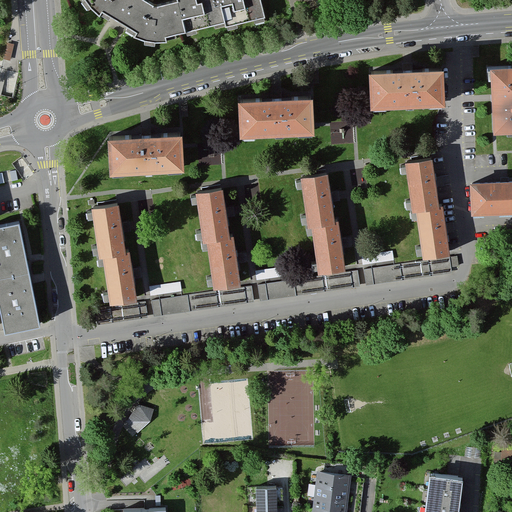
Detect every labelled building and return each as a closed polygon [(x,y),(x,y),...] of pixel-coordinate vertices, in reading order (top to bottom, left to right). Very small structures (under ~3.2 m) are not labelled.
[(87,0),(99,15),(104,9),(139,30),(137,37),(167,41),(168,33),(225,19),(226,27),(265,18),(262,0),(177,0),(159,5),(150,0),(87,0)] [(14,43),(7,42),(4,59),(10,60),(14,43)] [(511,63),(494,65),(497,127),(511,126),(511,63)] [(444,64),(371,69),(373,102),(446,97),(444,64)] [(312,95),(239,100),(241,133),(314,129),(312,95)] [(333,141),(353,141),(354,122),(334,121),(333,141)] [(181,135),(108,139),(110,173),(183,168),(181,135)] [(431,159),(405,162),(411,208),(418,207),(437,205),(431,159)] [(511,173),(472,177),(475,210),(511,206),(511,173)] [(327,175),(301,178),(306,224),(313,223),(333,220),(327,175)] [(222,189),(195,192),(201,238),(208,237),(227,235),(222,189)] [(118,204),(92,207),(98,253),(104,252),(124,250),(118,204)] [(437,205),(418,207),(424,256),(450,253),(444,204),(437,205)] [(333,220),(313,223),(319,272),(346,269),(340,219),(333,220)] [(20,220),(0,224),(0,299),(5,325),(40,318),(20,220)] [(227,235),(208,237),(214,286),(240,283),(234,234),(227,235)] [(124,250),(104,252),(110,301),(137,298),(131,249),(124,250)] [(449,256),(367,267),(369,282),(451,271),(449,256)] [(278,265),(256,270),(258,278),(280,273),(278,265)] [(358,270),(260,283),(261,296),(360,283),(358,270)] [(151,292),(182,290),(181,281),(150,284),(151,292)] [(251,284),(155,299),(157,313),(253,298),(251,284)] [(144,300),(96,306),(98,320),(146,314),(144,300)] [(138,400),(125,425),(141,433),(154,409),(138,400)] [(318,481),(351,485),(353,473),(319,469),(318,481)] [(457,511),(463,473),(431,469),(424,511),(457,511)] [(318,481),(316,494),(350,498),(351,485),(318,481)] [(257,511),(278,511),(278,484),(257,484),(257,511)] [(316,494),(315,507),(348,511),(350,498),(316,494)]
